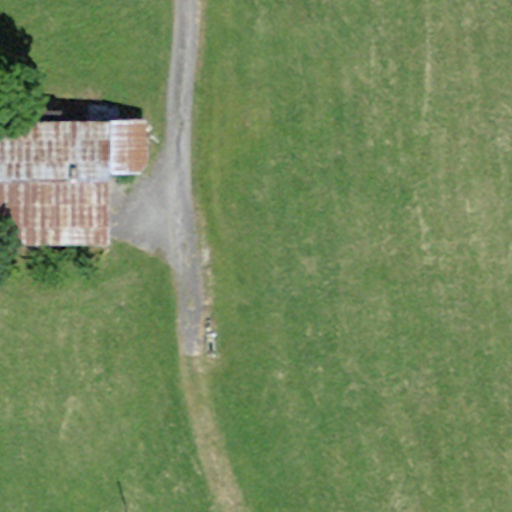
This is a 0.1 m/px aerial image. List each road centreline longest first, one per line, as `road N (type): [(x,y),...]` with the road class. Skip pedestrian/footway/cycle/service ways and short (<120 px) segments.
road 1 (residential): [(188,345),(197,0)]
road 2 (track): [(234,511),(188,345)]
